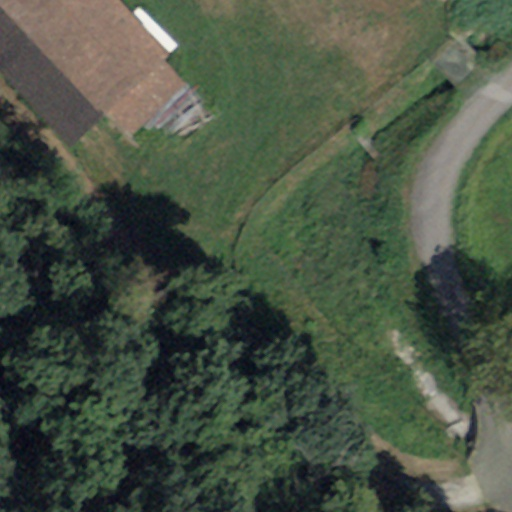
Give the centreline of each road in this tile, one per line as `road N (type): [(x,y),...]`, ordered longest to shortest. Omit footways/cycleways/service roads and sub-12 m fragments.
road 1 (unknown): [(0,77),(260,379),(354,441),(440,456),(508,452)]
road 2 (residential): [(511,80),(455,142),(430,220),(456,345),(511,458)]
